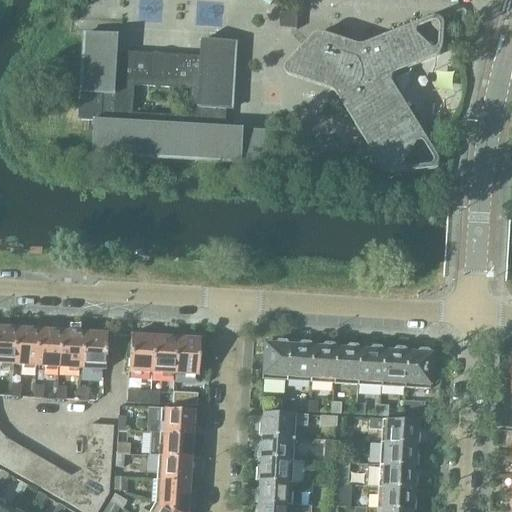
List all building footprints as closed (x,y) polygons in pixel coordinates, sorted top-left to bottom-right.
[(279,30),(297,31),(297,15),(280,14),(279,30)] [(439,159),(394,85),(393,84),(393,82),(393,81),(393,80),(393,78),(394,77),(395,76),(396,75),(397,74),(436,59),(439,57),(440,56),(441,55),(442,53),(443,52),(443,51),(444,50),(444,49),(445,27),(445,26),(445,25),(445,23),(444,23),(443,21),(442,20),(439,18),(438,18),(437,18),(436,18),(435,18),(367,45),(365,45),(363,46),(360,46),(357,45),(325,34),(323,34),(321,34),(320,34),(318,35),(316,35),(315,36),(314,37),(313,38),(293,58),(292,60),(292,61),(291,62),(291,64),(291,65),(292,66),(292,68),(293,69),(294,70),(295,71),(296,72),(334,84),(338,86),(340,88),(343,91),(391,169),(392,170),(394,172),(395,173),(396,174),(398,174),(400,175),(403,174),(433,171),(435,171),(437,170),(438,168),(439,168),(440,166),(440,165),(440,163),(440,162),(440,161),(440,160),(439,159)] [(137,159),(152,156),(167,160),(182,157),(196,162),(212,159),(226,164),(241,161),(241,165),(242,165),(244,130),(224,129),(225,111),(231,111),(231,110),(229,110),(234,96),(231,81),(236,66),(233,51),(235,44),(235,43),(202,41),(201,60),(118,56),(119,36),(86,35),(87,36),(83,50),(86,64),(81,79),(84,93),(83,93),(82,94),(103,95),(101,122),(94,121),(92,154),(93,154),(94,152),(108,157),(123,154),(137,159)] [(15,330),(0,329),(0,365),(13,366),(15,330)] [(35,368),(37,332),(15,330),(13,366),(35,368)] [(58,369),(60,333),(37,332),(35,368),(58,369)] [(80,370),(83,334),(60,333),(58,369),(80,370)] [(83,334),(80,370),(104,372),(106,336),(83,334)] [(128,373),(151,375),(153,339),(130,337),(128,373)] [(151,375),(173,376),(176,340),(153,339),(151,375)] [(199,341),(176,340),(173,376),(197,377),(199,341)] [(285,382),(287,347),(263,346),(261,381),(285,382)] [(285,382),(309,384),(311,349),(287,347),(285,382)] [(309,384),(333,385),(335,350),(311,349),(309,384)] [(333,385),(356,387),(358,351),(335,350),(333,385)] [(356,387),(380,388),(382,353),(358,351),(356,387)] [(380,388),(404,389),(406,354),(382,353),(380,388)] [(406,354),(404,389),(428,391),(430,356),(406,354)] [(11,385),(10,398),(19,398),(19,385),(11,385)] [(33,386),(33,399),(41,400),(42,387),(33,386)] [(56,387),(56,401),(64,401),(65,388),(56,387)] [(79,389),(78,402),(86,403),(87,389),(79,389)] [(127,392),(126,404),(149,405),(150,393),(127,392)] [(150,393),(149,405),(157,406),(158,394),(150,393)] [(172,395),(171,407),(180,407),(181,395),(172,395)] [(260,398),(259,410),(267,410),(268,399),(260,398)] [(284,400),(283,411),(291,412),(292,400),(284,400)] [(308,401),(307,413),(315,413),(316,402),(308,401)] [(403,402),(402,419),(422,420),(423,403),(403,402)] [(332,403),(331,414),(339,415),(339,403),(332,403)] [(355,405),(355,416),(362,417),(363,405),(355,405)] [(379,406),(378,417),(386,418),(387,406),(379,406)] [(150,435),(160,435),(191,437),(191,427),(194,425),(194,418),(192,416),(192,413),(161,411),(160,425),(150,425),(150,427),(150,435)] [(262,438),(261,439),(292,440),(292,429),(305,430),(305,426),(306,418),(263,415),(262,425),(259,424),(258,437),(262,438)] [(117,418),(117,432),(125,433),(126,418),(117,418)] [(320,418),(319,427),(335,428),(336,419),(320,418)] [(413,447),(415,424),(369,421),(368,431),(381,432),(380,445),(413,447)] [(112,443),(113,428),(88,427),(87,442),(112,443)] [(117,432),(116,445),(124,445),(125,433),(117,432)] [(160,435),(158,458),(189,460),(190,450),(192,448),(193,441),(191,439),(191,437),(160,435)] [(340,435),(339,442),(352,443),(352,436),(340,435)] [(260,461),(290,463),(292,440),(261,439),(261,447),(258,447),(257,460),(260,460),(260,461)] [(19,449),(6,442),(0,452),(0,466),(6,471),(19,449)] [(111,458),(112,443),(87,442),(86,457),(111,458)] [(353,443),(352,452),(363,452),(363,443),(353,443)] [(380,445),(379,467),(412,469),(413,447),(380,445)] [(32,456),(19,449),(6,471),(19,478),(32,456)] [(322,458),(322,464),(332,464),(333,456),(325,455),(322,458)] [(44,464),(32,456),(19,478),(32,485),(44,464)] [(115,456),(114,468),(123,469),(124,456),(115,456)] [(111,458),(86,457),(82,471),(110,473),(111,458)] [(158,458),(157,482),(188,484),(188,473),(191,471),(191,464),(189,462),(189,460),(158,458)] [(303,471),(303,464),(299,464),(290,463),(260,461),(260,470),(256,470),(255,483),(259,483),(298,485),(299,471),(303,471)] [(57,471),(44,464),(32,485),(45,493),(57,471)] [(303,471),(313,472),(313,465),(313,464),(303,464),(303,471)] [(357,465),(357,474),(367,474),(367,466),(357,465)] [(378,489),(411,491),(412,469),(379,467),(378,489)] [(70,479),(57,471),(45,493),(58,500),(70,479)] [(110,473),(82,471),(70,479),(58,500),(78,511),(98,511),(108,496),(110,473)] [(114,478),(113,491),(127,492),(128,480),(114,478)] [(155,505),(157,505),(168,511),(188,511),(188,509),(186,507),(187,497),(189,494),(190,488),(188,485),(188,484),(157,482),(155,505)] [(13,493),(20,497),(26,487),(19,483),(13,493)] [(302,486),(298,485),(259,483),(258,492),(255,492),(254,505),(257,505),(257,506),(288,508),(289,494),(302,494),(302,486)] [(302,494),(306,495),(310,495),(311,486),(302,486),(302,494)] [(336,487),(335,508),(349,509),(350,487),(336,487)] [(409,511),(411,491),(378,489),(377,511),(388,511),(409,511)] [(33,504),(40,508),(45,499),(38,494),(33,504)] [(114,496),(109,503),(122,510),(126,503),(114,496)]
